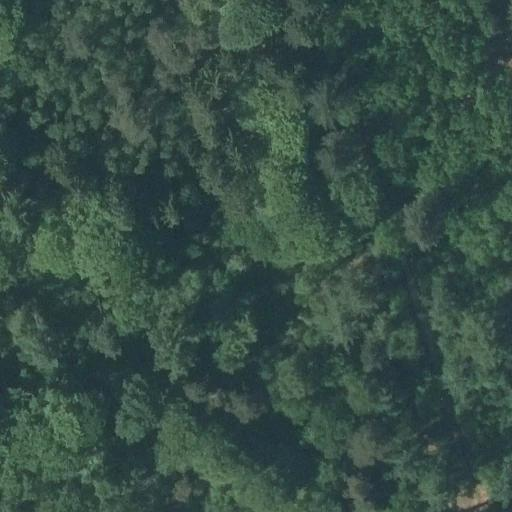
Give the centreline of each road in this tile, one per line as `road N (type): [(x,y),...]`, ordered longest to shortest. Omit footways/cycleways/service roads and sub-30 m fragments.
road 1 (track): [(495,511),(336,0)]
road 2 (track): [(0,400),(92,379),(148,392),(303,511)]
